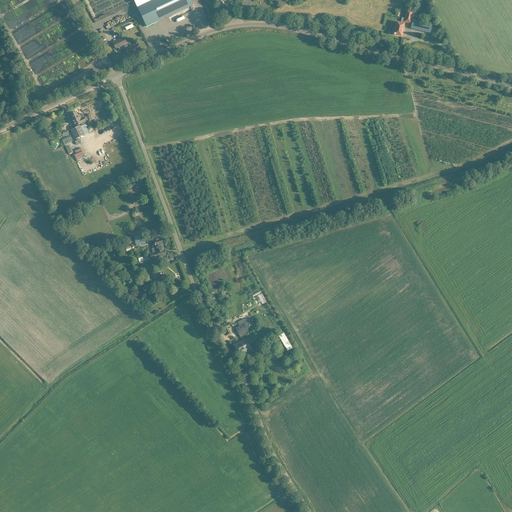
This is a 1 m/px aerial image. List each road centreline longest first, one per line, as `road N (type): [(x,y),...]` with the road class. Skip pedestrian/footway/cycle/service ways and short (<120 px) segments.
road 1 (unclassified): [(309,511),(197,290),(115,75)]
road 2 (tertiary): [(511,86),(260,24),(205,33),(115,75)]
road 3 (tertiary): [(0,129),(115,75)]
